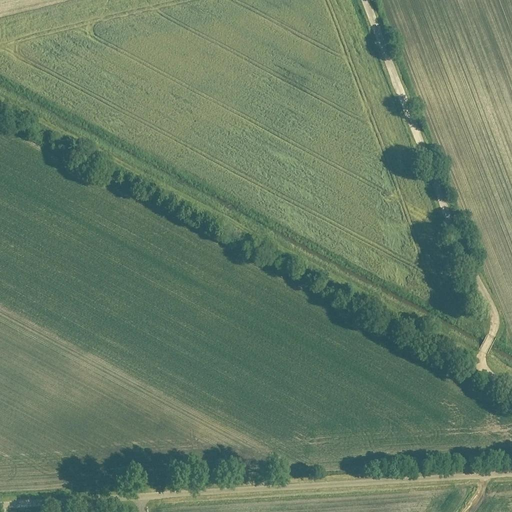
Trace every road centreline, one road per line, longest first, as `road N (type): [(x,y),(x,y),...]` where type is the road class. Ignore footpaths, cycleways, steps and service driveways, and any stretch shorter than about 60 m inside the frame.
road 1 (track): [(478,362),(0,106)]
road 2 (residential): [(511,474),(0,500)]
road 3 (track): [(364,0),(448,224),(494,320),(491,336)]
